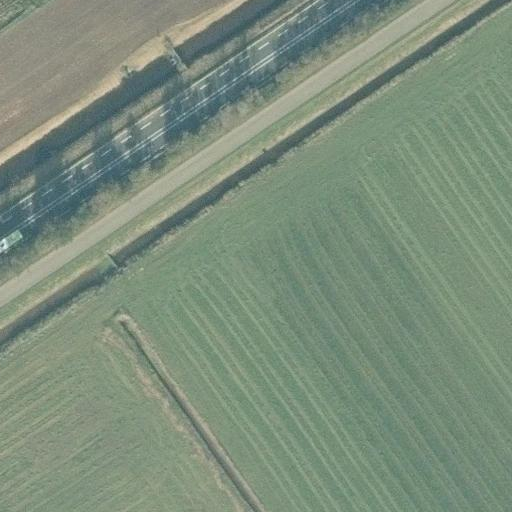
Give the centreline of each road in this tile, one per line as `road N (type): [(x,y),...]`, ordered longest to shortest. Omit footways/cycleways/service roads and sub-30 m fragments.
road 1 (unclassified): [(0,304),(451,0)]
road 2 (primary): [(0,243),(360,0)]
